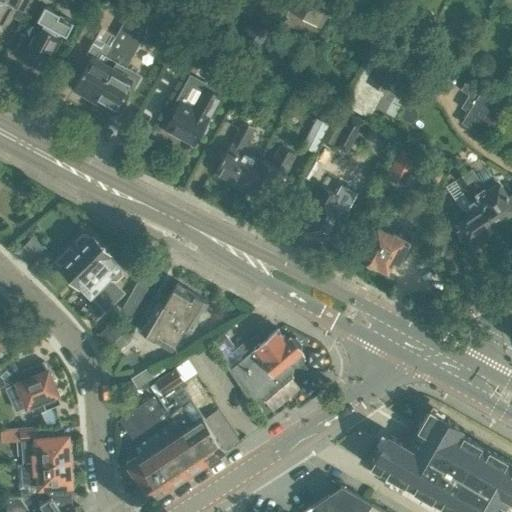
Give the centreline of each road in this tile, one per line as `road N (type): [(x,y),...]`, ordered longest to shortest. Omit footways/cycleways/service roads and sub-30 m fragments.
road 1 (secondary): [(428,353),(0,130)]
road 2 (tertiary): [(428,353),(183,511)]
road 3 (residential): [(111,511),(86,362),(62,327),(0,269)]
road 4 (unknown): [(305,433),(351,478),(413,511)]
